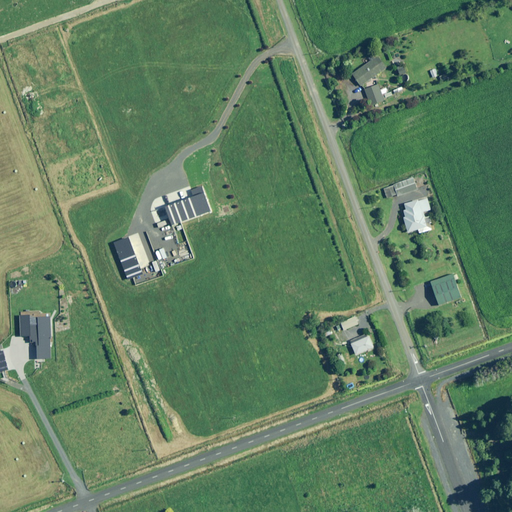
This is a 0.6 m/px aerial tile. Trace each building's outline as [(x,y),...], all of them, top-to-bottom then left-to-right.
[(386,69),(379,57),(366,65),(365,64),(352,72),(361,86),(378,75),(377,74),(386,69)] [(408,72),(405,65),(398,68),(401,75),(408,72)] [(384,100),(378,85),(366,90),(372,105),(384,100)] [(418,189),(414,178),(394,185),(394,186),(385,189),(388,198),(398,194),(399,196),(418,189)] [(430,216),(429,217),(425,218),(423,212),(430,210),(428,198),(405,204),(406,210),(403,211),(408,232),(418,230),(419,233),(432,230),(430,224),(432,223),(430,216)] [(462,298),(454,274),(432,282),(440,305),(462,298)] [(359,324),(355,316),(340,323),(344,330),(359,324)] [(374,347),(369,334),(351,342),(356,355),(374,347)]
